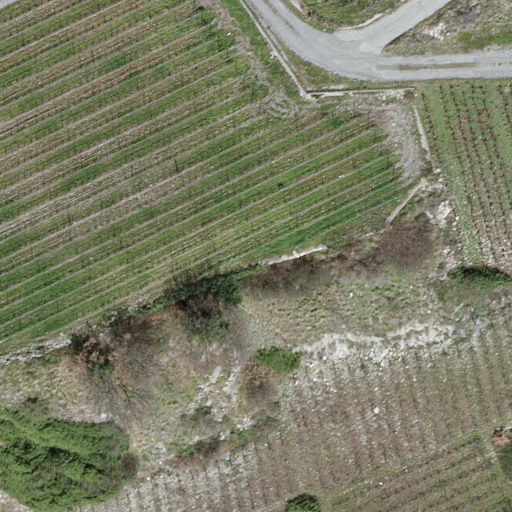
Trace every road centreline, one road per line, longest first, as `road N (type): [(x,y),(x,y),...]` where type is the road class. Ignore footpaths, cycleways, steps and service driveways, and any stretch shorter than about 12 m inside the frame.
road 1 (track): [(256,0),(307,71),(511,70)]
road 2 (track): [(307,71),(406,0)]
